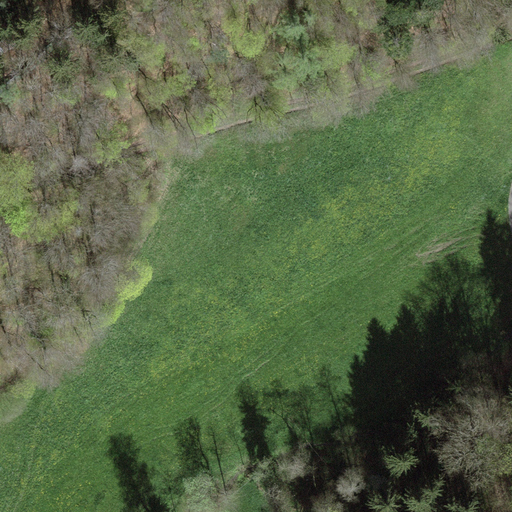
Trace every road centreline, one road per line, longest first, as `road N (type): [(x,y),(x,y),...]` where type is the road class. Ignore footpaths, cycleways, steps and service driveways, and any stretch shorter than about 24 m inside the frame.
road 1 (track): [(279,0),(253,60),(183,128),(425,59),(511,20)]
road 2 (track): [(0,188),(183,128)]
